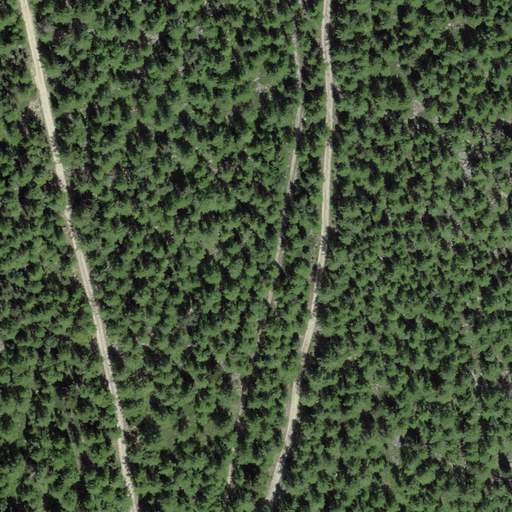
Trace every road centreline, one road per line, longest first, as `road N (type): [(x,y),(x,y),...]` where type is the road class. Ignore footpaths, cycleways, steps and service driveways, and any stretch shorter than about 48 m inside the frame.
road 1 (track): [(133,511),(24,0)]
road 2 (track): [(328,0),(324,224),(312,322),(266,511)]
